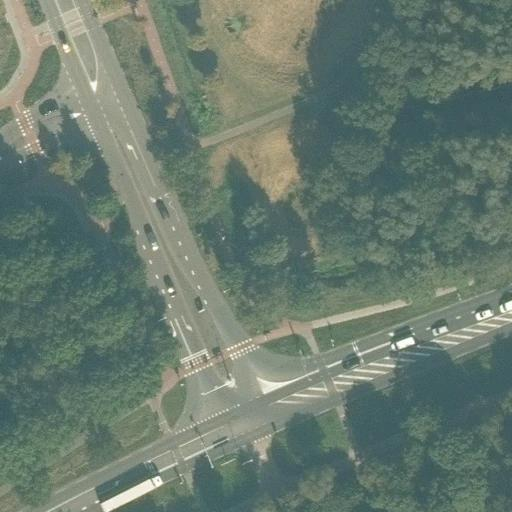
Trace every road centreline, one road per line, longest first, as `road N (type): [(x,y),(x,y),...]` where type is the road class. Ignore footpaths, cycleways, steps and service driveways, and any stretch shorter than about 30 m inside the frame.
road 1 (tertiary): [(98,127),(195,367),(244,424)]
road 2 (primary): [(244,424),(511,311)]
road 3 (primary): [(238,348),(291,367),(511,294)]
road 4 (tertiary): [(238,348),(121,97)]
road 5 (unclassified): [(274,494),(511,397)]
road 6 (primary): [(60,511),(244,424)]
